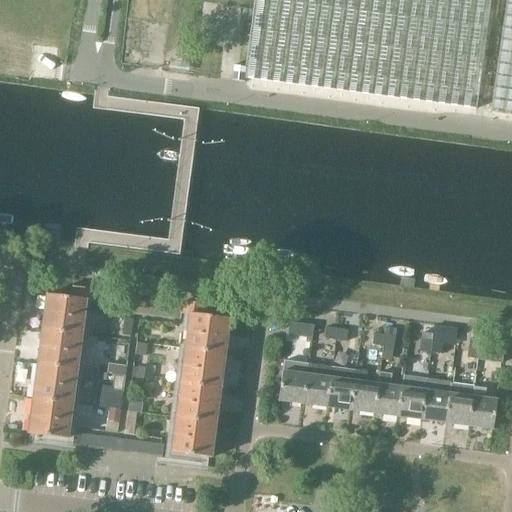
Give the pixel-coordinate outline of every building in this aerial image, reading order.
[(489,0),(202,0),(192,74),(474,113),(489,0)] [(511,0),(505,0),(489,115),(511,118),(511,0)] [(180,320),(181,314),(190,315),(171,453),(211,458),(230,319),(203,316),(205,305),(183,302),(182,307),(95,296),(96,291),(73,287),(71,299),(46,295),(27,434),(68,439),(76,378),(84,379),(84,382),(97,384),(98,372),(77,370),(86,302),(94,303),(94,309),(180,320)] [(289,323),(288,336),(312,339),(314,326),(289,323)] [(325,340),(335,341),(337,329),(326,328),(325,340)] [(348,331),(337,329),(335,341),(347,343),(348,331)] [(372,346),(383,347),(384,335),(374,334),(372,346)] [(395,337),(384,335),(383,347),(394,349),(395,337)] [(419,352),(430,353),(432,342),(421,340),(419,352)] [(443,343),(432,342),(430,353),(441,355),(443,343)] [(477,360),(479,348),(468,346),(467,358),(477,360)] [(504,351),(479,348),(477,360),(502,364),(504,351)] [(307,375),(302,406),(326,409),(332,368),(308,365),(307,375)] [(350,412),(356,371),(332,368),(326,409),(350,412)] [(350,412),(373,415),(378,384),(366,383),(368,371),(356,369),(356,371),(350,412)] [(302,406),(307,375),(282,371),(278,402),(302,406)] [(397,418),(401,387),(390,386),(392,374),(380,372),(378,384),(373,415),(397,418)] [(113,374),(111,392),(122,393),(124,376),(113,374)] [(397,418),(421,421),(426,380),(403,376),(401,387),(397,418)] [(450,383),(426,380),(421,421),(444,424),(450,384),(450,383)] [(444,424),(468,428),(474,387),(450,384),(444,424)] [(485,389),(474,387),(468,428),(492,431),(496,400),(484,398),(485,389)] [(104,451),(114,452),(116,439),(105,438),(95,437),(85,435),(75,434),(74,447),(80,448),(84,448),(94,449),(104,451)] [(141,456),(151,457),(158,458),(161,458),(163,445),(153,444),(143,443),(133,441),(122,440),(121,453),(131,454),(141,456)]
